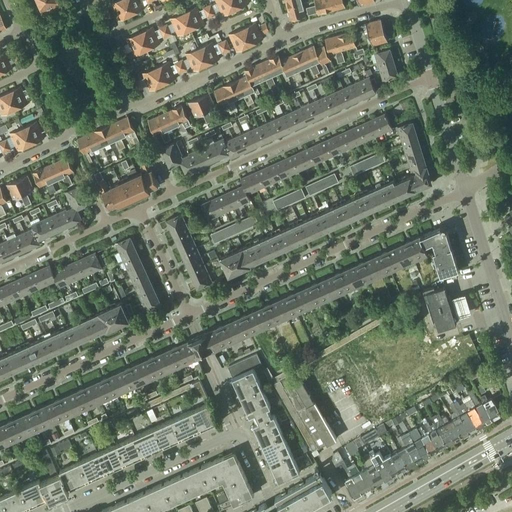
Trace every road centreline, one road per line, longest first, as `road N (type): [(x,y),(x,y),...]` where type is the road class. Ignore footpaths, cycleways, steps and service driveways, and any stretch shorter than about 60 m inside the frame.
road 1 (residential): [(431,78),(140,209)]
road 2 (residential): [(0,167),(281,39)]
road 3 (residential): [(188,314),(466,190)]
road 4 (residential): [(61,511),(235,433),(277,511)]
road 5 (residential): [(0,400),(188,314)]
road 6 (residential): [(511,340),(466,190)]
road 7 (secondary): [(375,511),(511,436)]
road 8 (residential): [(140,209),(0,272)]
road 9 (residential): [(281,39),(407,1)]
